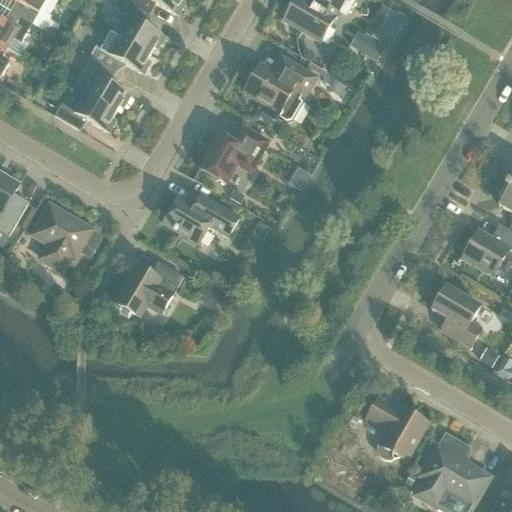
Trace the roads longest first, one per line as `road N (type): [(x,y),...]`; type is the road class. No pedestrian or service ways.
road 1 (residential): [(0,136),(128,213),(255,0)]
road 2 (residential): [(353,339),(511,70)]
road 3 (residential): [(353,339),(511,432)]
